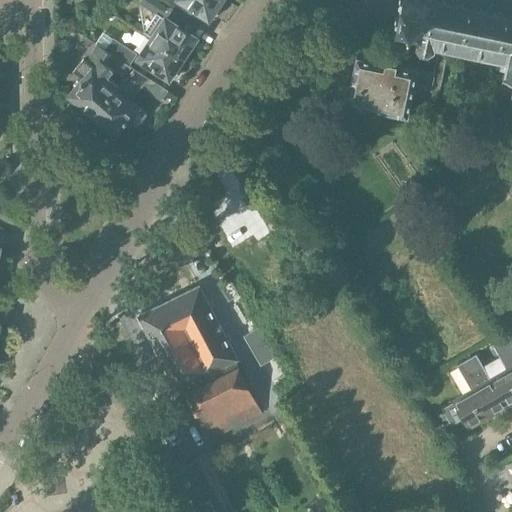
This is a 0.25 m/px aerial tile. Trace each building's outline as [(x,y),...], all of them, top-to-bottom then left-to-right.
[(140,0),(140,2),(165,18),(153,36),(171,49),(182,57),(189,47),(191,48),(195,48),(199,42),(198,38),(176,23),(182,13),(162,0),(140,0)] [(162,0),(182,13),(189,3),(211,18),(216,17),(220,12),(219,7),(216,5),(219,0),(162,0)] [(511,0),(401,0),(399,11),(400,11),(400,13),(396,12),(395,16),(399,17),(398,21),(402,22),(403,18),(411,19),(409,25),(412,29),(416,29),(419,27),(416,40),(415,40),(414,42),(417,43),(416,46),(415,46),(415,48),(417,48),(420,52),(419,53),(421,55),(422,53),(427,55),(428,56),(430,56),(429,54),(433,51),(435,52),(436,50),(434,49),(436,47),(438,48),(447,49),(451,50),(451,52),(453,53),(454,50),(469,54),(469,56),(472,56),(472,54),(488,57),(487,60),(490,60),(491,58),(502,60),(500,69),(505,70),(502,72),(505,75),(507,73),(511,73),(511,91),(511,96),(511,0)] [(171,49),(153,36),(139,56),(172,78),(176,77),(179,72),(178,67),(176,66),(182,57),(171,49)] [(106,48),(129,63),(137,52),(127,47),(113,37),(106,48)] [(129,63),(106,48),(97,43),(93,49),(90,52),(98,59),(92,66),(83,59),(73,70),(82,78),(70,93),(70,98),(75,102),(80,102),(92,112),(131,65),(129,63)] [(438,48),(438,49),(434,71),(417,67),(418,66),(356,53),(350,83),(349,82),(345,86),(344,92),(347,96),(348,97),(347,101),(349,102),(347,110),(370,115),(372,106),(409,113),(413,93),(437,98),(447,49),(438,48)] [(131,65),(92,112),(105,122),(104,128),(110,132),(116,132),(129,116),(138,124),(147,113),(129,97),(131,95),(144,80),(153,88),(158,82),(131,65)] [(167,91),(159,86),(154,94),(162,99),(167,91)] [(319,261),(306,246),(298,252),(311,268),(319,261)] [(199,285),(139,315),(177,388),(183,385),(209,439),(263,413),(236,359),(237,358),(199,285)] [(235,289),(232,285),(223,289),(231,304),(241,299),(235,289)] [(501,355),(483,365),(490,378),(506,406),(511,402),(511,332),(494,343),(501,355)] [(288,378),(271,349),(257,357),(272,386),(288,378)] [(468,428),(481,421),(480,418),(504,404),(506,407),(506,406),(490,378),(476,354),(457,365),(471,389),(452,400),(453,401),(441,408),(451,424),(462,418),(468,428)] [(511,458),(503,463),(511,478),(511,458)] [(186,511),(216,511),(202,483),(178,495),(186,511)]
